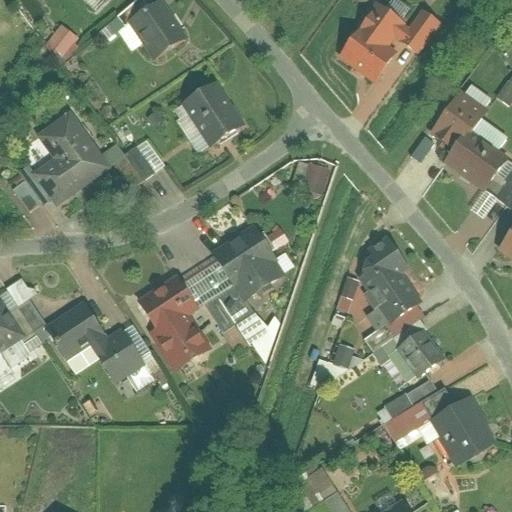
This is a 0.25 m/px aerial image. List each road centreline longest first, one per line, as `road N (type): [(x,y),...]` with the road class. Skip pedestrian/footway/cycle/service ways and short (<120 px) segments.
road 1 (residential): [(322,114),(232,185),(141,235),(0,250)]
road 2 (residential): [(322,114),(475,295),(511,360)]
road 3 (residential): [(222,0),(322,114)]
